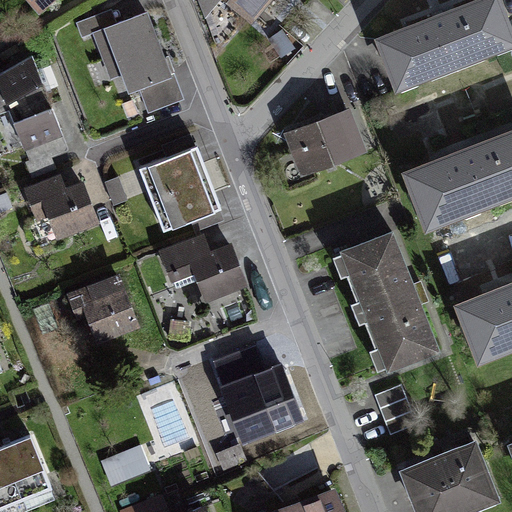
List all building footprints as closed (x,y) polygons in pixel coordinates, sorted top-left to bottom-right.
[(230,0),(251,18),(266,0),(230,0)] [(511,41),(511,35),(498,0),(478,0),(380,37),(398,84),(511,41)] [(146,12),(94,32),(105,61),(117,57),(129,90),(170,75),(146,12)] [(0,110),(9,107),(24,147),(63,133),(32,55),(0,73),(0,110)] [(348,111),(291,132),(298,151),(304,148),(311,167),(362,148),(348,111)] [(432,163),(408,172),(428,223),(511,191),(511,136),(434,166),(432,163)] [(197,143),(139,166),(164,230),(222,207),(197,143)] [(59,176),(28,189),(38,216),(50,212),(59,234),(96,220),(82,183),(64,190),(59,176)] [(345,249),(390,365),(437,346),(392,231),(345,249)] [(201,236),(163,251),(177,287),(200,278),(207,296),(245,281),(231,245),(208,254),(201,236)] [(136,324),(118,275),(67,294),(78,325),(93,320),(99,337),(136,324)] [(483,294),(460,303),(481,355),(511,342),(511,287),(485,298),(483,294)] [(256,344),(214,360),(223,381),(237,376),(241,387),(219,395),(227,416),(288,393),(275,360),(264,364),(256,344)] [(417,423),(401,383),(375,393),(391,434),(417,423)] [(52,485),(31,434),(2,446),(23,497),(52,485)] [(218,450),(225,466),(247,458),(240,441),(218,450)] [(475,441),(405,468),(421,511),(452,511),(496,495),(475,441)] [(0,506),(23,497),(2,446),(0,446),(0,506)] [(103,461),(112,482),(149,467),(141,446),(103,461)] [(341,511),(333,491),(277,511),(341,511)]
